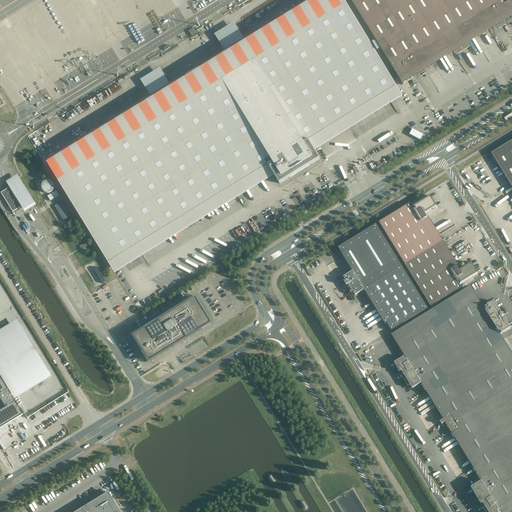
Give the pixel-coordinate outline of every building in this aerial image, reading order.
[(103,254),(108,263),(136,246),(232,187),(268,165),(279,184),(321,158),(310,140),(345,119),(385,94),(397,87),(343,0),(314,0),(243,44),(231,26),(219,34),(230,52),(226,55),(169,90),(157,72),(145,79),(156,98),(48,164),(48,166),(103,254)] [(511,0),(343,0),(393,81),(399,78),(403,85),(426,71),(454,53),(476,40),(490,31),(511,17),(511,0)] [(511,140),(491,153),(511,187),(511,140)] [(9,188),(21,207),(24,212),(27,210),(33,207),(34,206),(20,183),(16,176),(14,177),(9,181),(6,183),(9,188)] [(49,194),(51,193),(52,192),(54,191),(54,189),(54,186),(54,184),(52,183),(51,182),(49,181),(47,181),(45,182),(43,183),(42,185),(42,187),(42,189),(43,191),(45,193),(46,193),(49,194)] [(13,213),(21,207),(9,188),(1,193),(13,213)] [(59,196),(57,191),(48,196),(50,201),(51,201),(59,196)] [(410,204),(379,222),(430,307),(462,288),(460,284),(477,273),(471,263),(459,270),(455,263),(446,248),(442,242),(438,236),(430,221),(425,213),(436,206),(430,196),(411,207),(410,204)] [(55,206),(64,221),(71,216),(62,202),(55,206)] [(347,243),(338,248),(343,256),(351,270),(353,271),(344,277),(355,296),(364,290),(373,305),(383,320),(385,324),(387,323),(391,331),(428,308),(376,224),(347,242),(347,243)] [(105,282),(97,268),(94,270),(102,283),(105,282)] [(471,286),(392,334),(405,356),(395,362),(412,389),(421,383),(427,392),(444,421),(452,433),(473,468),(481,481),(471,487),(486,511),(511,511),(511,351),(504,339),(501,334),(511,328),(494,301),(484,307),(471,286)] [(196,298),(134,336),(150,361),(211,323),(196,298)] [(17,321),(0,330),(0,376),(14,400),(51,377),(17,321)] [(0,378),(0,428),(22,415),(19,410),(14,401),(0,378)] [(119,511),(118,510),(119,509),(119,508),(118,508),(117,508),(107,492),(100,497),(99,496),(98,496),(98,497),(98,498),(74,511),(119,511)]
